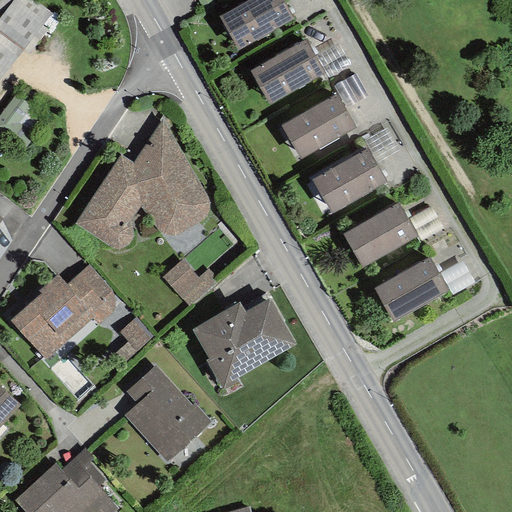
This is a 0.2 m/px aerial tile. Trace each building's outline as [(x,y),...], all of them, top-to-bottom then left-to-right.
[(33,0),(12,0),(12,1),(10,0),(1,0),(2,0),(1,0),(0,0),(0,76),(51,14),(33,0)] [(246,0),(218,16),(237,50),(293,19),(284,1),(282,0),(246,0)] [(249,72),(267,105),(324,74),(314,57),(305,41),(249,72)] [(337,44),(316,56),(328,78),(349,66),(337,44)] [(354,73),(333,86),(346,107),(367,95),(354,73)] [(15,94),(0,114),(0,133),(22,150),(34,135),(18,123),(31,105),(15,94)] [(280,126),(299,160),(355,129),(346,111),(336,95),(280,126)] [(162,118),(133,162),(120,156),(73,223),(106,245),(115,248),(124,248),(132,242),(132,232),(129,222),(141,206),(158,231),(168,235),(178,235),(204,221),(209,212),(209,201),(162,118)] [(385,128),(364,141),(378,164),(399,151),(385,128)] [(311,180),(330,214),(386,183),(377,166),(367,150),(311,180)] [(342,234),(361,267),(417,236),(408,219),(398,203),(342,234)] [(417,236),(420,241),(442,228),(431,207),(408,219),(417,236)] [(374,289),(393,322),(449,291),(439,274),(430,258),(374,289)] [(181,259),(161,277),(187,306),(208,288),(217,280),(208,269),(198,278),(181,259)] [(449,291),(451,295),(474,283),(462,261),(439,274),(449,291)] [(89,264),(66,285),(94,317),(92,318),(97,325),(110,315),(114,306),(114,299),(111,291),(89,264)] [(38,291),(41,294),(10,320),(44,359),(92,318),(94,317),(66,285),(57,274),(38,291)] [(238,303),(191,329),(208,359),(205,360),(222,391),(237,382),(235,379),(296,345),(269,298),(244,312),(238,303)] [(136,317),(118,333),(136,352),(153,336),(136,317)] [(124,363),(136,352),(127,342),(115,353),(124,363)] [(194,403),(191,406),(154,365),(125,391),(136,404),(123,415),(166,463),(211,422),(194,403)] [(0,427),(20,406),(0,386),(0,427)] [(55,464),(14,501),(24,511),(115,511),(118,509),(97,486),(105,479),(89,462),(94,458),(85,448),(61,470),(55,464)]
